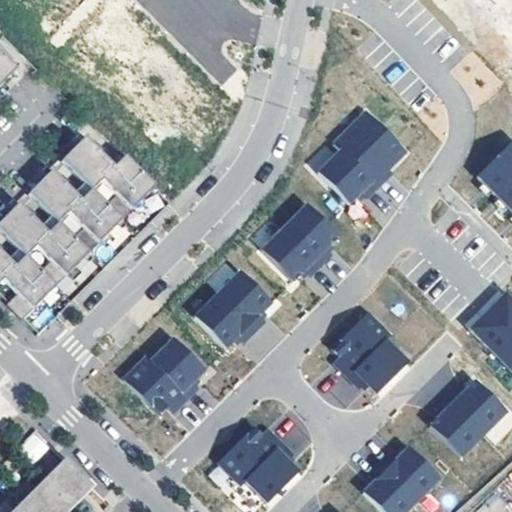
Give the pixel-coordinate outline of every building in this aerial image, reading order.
[(0,86),(16,70),(0,54),(0,86)] [(337,150),(374,187),(385,177),(381,173),(403,151),(362,110),(329,143),(336,150),(337,150)] [(21,321),(153,188),(127,162),(117,172),(108,162),(84,139),(61,163),(81,182),(91,192),(81,202),(71,192),(51,172),(28,196),(48,215),(57,225),(47,235),(38,225),(18,205),(0,223),(0,233),(15,248),(24,258),(15,268),(5,258),(0,253),(0,282),(2,281),(16,296),(6,306),(21,321)] [(473,176),(491,194),(511,172),(511,144),(508,141),(473,176)] [(363,198),(374,187),(337,150),(336,150),(314,173),(345,204),(357,192),(363,198)] [(127,162),(117,152),(108,162),(117,172),(127,162)] [(511,207),(511,172),(491,194),(509,211),(511,207)] [(81,182),(71,192),(81,202),(91,192),(81,182)] [(303,204),(280,227),(317,264),(328,254),(322,248),(334,236),(303,204)] [(48,215),(38,225),(47,235),(57,225),(48,215)] [(306,275),(317,264),(280,227),(258,249),(289,281),(301,269),(306,275)] [(24,258),(15,248),(5,258),(15,268),(24,258)] [(236,271),(213,294),(250,331),(261,320),(255,314),(267,302),(236,271)] [(511,304),(501,293),(466,329),(484,347),(511,319),(511,304)] [(240,342),(250,331),(213,294),(191,316),(222,348),(234,336),(240,342)] [(334,366),(345,377),(383,340),(387,335),(364,312),(328,348),(340,360),(334,366)] [(511,319),(484,347),(501,364),(511,353),(511,319)] [(169,338),(147,360),(184,397),(194,386),(189,381),(200,369),(169,338)] [(405,362),(383,340),(345,377),(355,387),(361,381),(373,393),(405,362)] [(511,353),(501,364),(511,374),(511,353)] [(173,408),(184,397),(147,360),(143,355),(119,378),(155,414),(167,402),(173,408)] [(455,386),(444,397),(481,434),(503,411),(472,380),(460,392),(455,386)] [(458,456),(481,434),(444,397),(433,408),(439,414),(427,425),(458,456)] [(215,462),(238,485),(242,480),(279,443),(268,432),(262,438),(250,426),(215,462)] [(19,446),(34,463),(51,448),(36,431),(19,446)] [(290,453),(279,443),(242,480),(265,502),(296,471),(284,459),(290,453)] [(388,453),(377,463),(414,501),(437,478),(405,447),(393,459),(388,453)] [(84,488),(88,483),(65,459),(58,466),(48,457),(33,473),(43,483),(37,489),(27,479),(12,494),(22,504),(15,510),(5,501),(0,505),(0,511),(58,511),(63,509),(67,504),(73,510),(86,497),(80,492),(84,488)] [(380,511),(402,511),(414,501),(377,463),(366,474),(372,480),(360,491),(380,511)] [(94,489),(88,483),(84,488),(80,492),(86,497),(94,489)]
